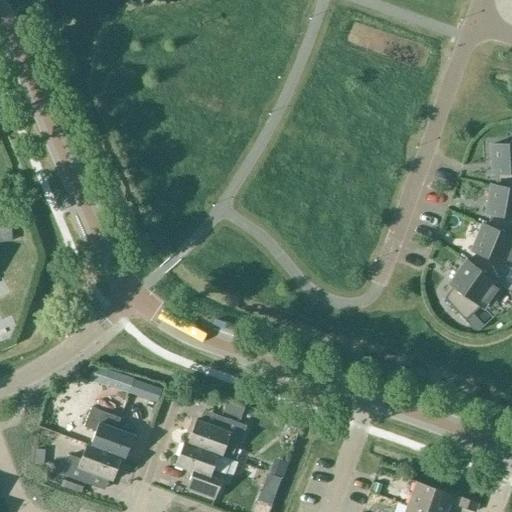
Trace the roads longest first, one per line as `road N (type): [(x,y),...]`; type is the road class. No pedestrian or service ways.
road 1 (unclassified): [(132,296),(105,256),(0,16)]
road 2 (residential): [(472,21),(379,281)]
road 3 (unclassified): [(367,398),(192,335),(132,296)]
road 4 (residential): [(0,392),(132,296)]
road 5 (unclassified): [(511,450),(367,398)]
road 6 (residential): [(328,511),(367,398)]
